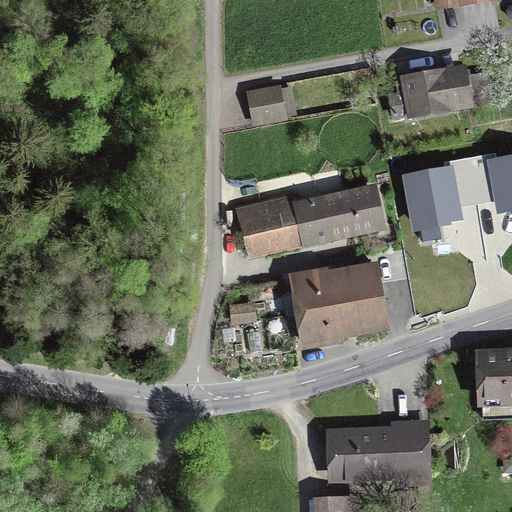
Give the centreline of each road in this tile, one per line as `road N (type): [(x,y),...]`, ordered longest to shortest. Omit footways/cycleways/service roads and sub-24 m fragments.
road 1 (residential): [(210,0),(214,270),(184,400)]
road 2 (tertiary): [(511,311),(406,350),(184,400)]
road 3 (tertiary): [(184,400),(0,382)]
road 4 (track): [(266,387),(302,436),(301,511)]
road 5 (track): [(184,400),(120,511)]
